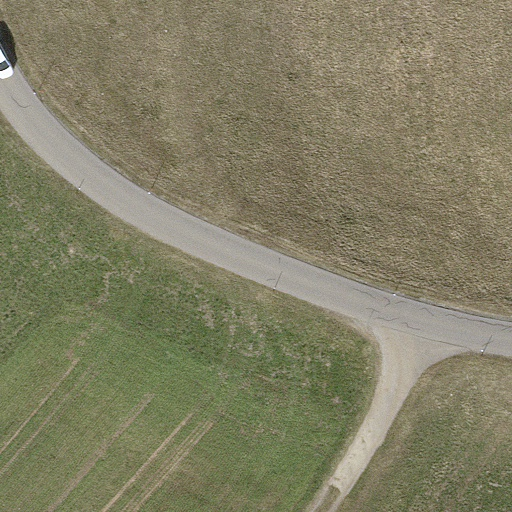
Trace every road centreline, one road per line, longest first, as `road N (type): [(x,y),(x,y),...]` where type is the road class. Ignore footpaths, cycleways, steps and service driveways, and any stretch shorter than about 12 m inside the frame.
road 1 (unclassified): [(511,340),(436,328),(165,232),(78,173),(15,113),(0,82)]
road 2 (track): [(436,328),(329,511)]
